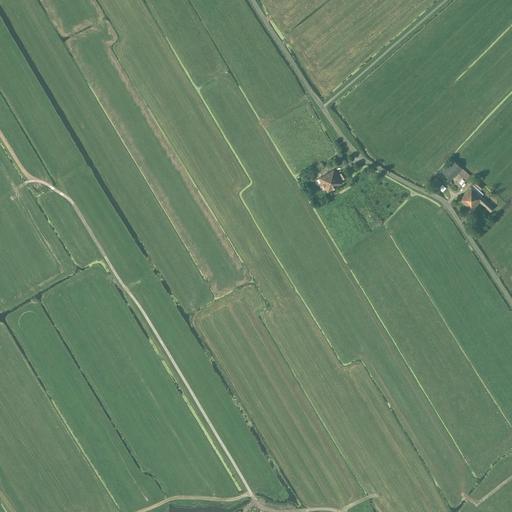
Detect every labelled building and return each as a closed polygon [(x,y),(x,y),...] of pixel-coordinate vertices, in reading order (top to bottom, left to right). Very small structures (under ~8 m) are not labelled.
[(470,175),(453,159),(442,172),(451,180),(458,173),(466,180),(470,175)] [(335,170),(317,180),(321,188),(324,186),(328,193),(343,183),(335,170)] [(438,187),(442,184),(437,179),(434,182),(438,187)] [(480,190),(483,187),(478,181),(475,184),(480,190)] [(495,208),(488,202),(484,198),(485,196),(474,185),(460,200),(471,211),(480,202),(491,212),(495,208)]
